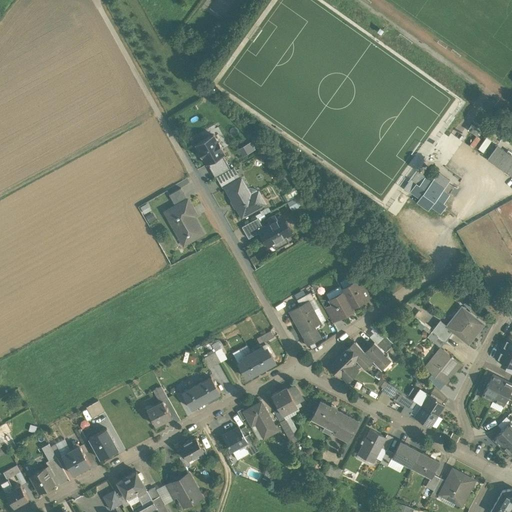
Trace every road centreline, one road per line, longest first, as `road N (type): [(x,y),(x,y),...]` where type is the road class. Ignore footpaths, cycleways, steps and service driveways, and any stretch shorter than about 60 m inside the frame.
road 1 (residential): [(33,511),(299,361)]
road 2 (residential): [(299,361),(457,259)]
road 3 (residential): [(299,361),(311,378),(457,453)]
road 4 (track): [(0,197),(156,112)]
road 5 (residential): [(457,453),(468,432),(460,403),(509,314)]
road 6 (residential): [(95,0),(169,133)]
